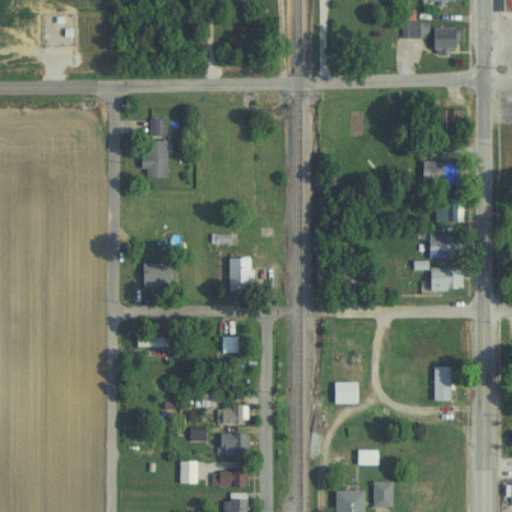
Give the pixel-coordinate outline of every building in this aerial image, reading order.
[(422,22),(394,22),(394,38),(421,38),(421,49),(448,49),(448,29),(422,29),(422,22)] [(458,111),(429,111),(429,129),(458,129),(458,111)] [(160,118),(143,118),(143,136),(160,136),(160,118)] [(138,141),(138,178),(159,178),(159,141),(138,141)] [(455,160),(414,160),(414,181),(455,181),(455,160)] [(428,221),(450,221),(449,201),(428,201),(428,221)] [(420,256),(444,256),(444,234),(420,234),(420,256)] [(242,256),(219,256),(219,290),(242,290),(242,256)] [(134,262),(134,286),(165,286),(165,262),(134,262)] [(418,288),(449,288),(449,266),(418,266),(418,288)] [(129,347),(159,347),(159,336),(129,336),(129,347)] [(231,353),(231,336),(214,336),(215,353),(231,353)] [(232,374),(231,361),(214,361),(214,375),(232,374)] [(442,400),(442,366),(425,366),(425,400),(442,400)] [(239,405),(210,405),(210,423),(239,423),(239,405)] [(511,445),(511,427),(505,426),(501,443),(511,445)] [(211,433),(211,454),(239,454),(239,433),(211,433)] [(370,464),(370,450),(349,450),(349,464),(370,464)] [(171,482),(189,482),(189,460),(171,460),(171,482)] [(241,469),(206,469),(206,486),(241,486),(241,469)] [(365,508),(385,508),(385,481),(365,481),(365,508)] [(511,482),(502,483),(502,506),(511,506),(511,482)] [(356,511),(357,489),(327,489),(326,511),(356,511)] [(215,511),(240,511),(240,495),(215,495),(215,511)]
